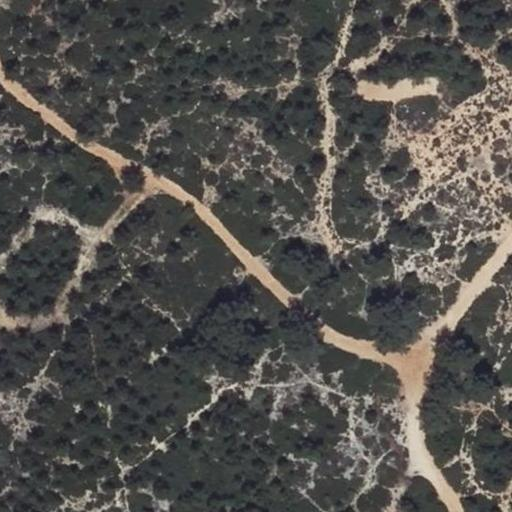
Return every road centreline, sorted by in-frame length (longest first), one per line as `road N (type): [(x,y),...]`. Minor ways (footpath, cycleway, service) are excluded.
road 1 (track): [(0,69),(28,104),(171,187),(323,340),(413,361)]
road 2 (track): [(457,511),(431,468),(413,361),(511,244)]
